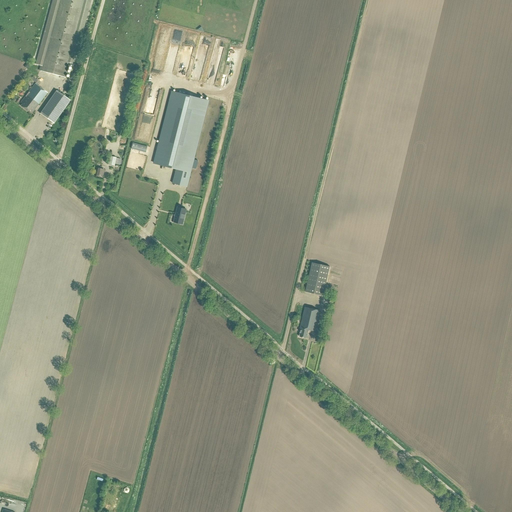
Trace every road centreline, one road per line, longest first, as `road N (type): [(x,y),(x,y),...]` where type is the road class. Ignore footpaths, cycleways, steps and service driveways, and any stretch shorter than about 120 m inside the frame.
road 1 (tertiary): [(462,511),(0,121)]
road 2 (track): [(280,357),(366,0)]
road 3 (track): [(187,279),(255,0)]
